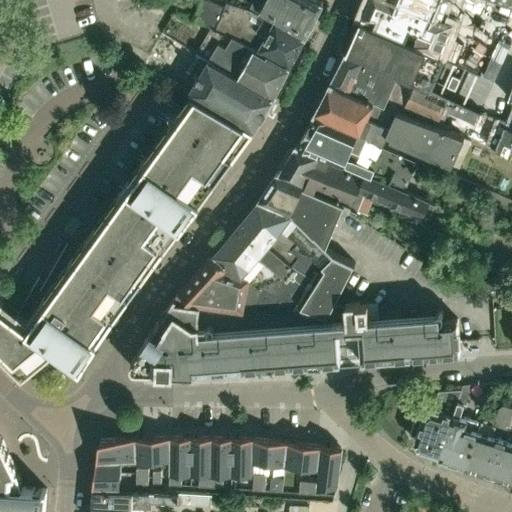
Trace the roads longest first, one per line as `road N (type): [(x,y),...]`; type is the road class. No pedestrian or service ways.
road 1 (residential): [(92,393),(128,329),(260,161),(343,0)]
road 2 (residential): [(92,393),(338,391)]
road 3 (residential): [(493,502),(392,462),(352,426),(338,391)]
road 4 (residential): [(338,391),(392,370),(511,364)]
